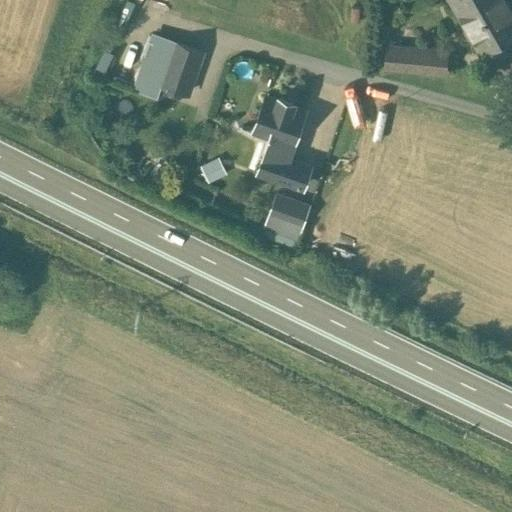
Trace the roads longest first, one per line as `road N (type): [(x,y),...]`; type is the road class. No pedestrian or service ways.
road 1 (trunk): [(511,399),(0,150)]
road 2 (trunk): [(0,177),(511,426)]
road 3 (unclassified): [(155,18),(511,122)]
